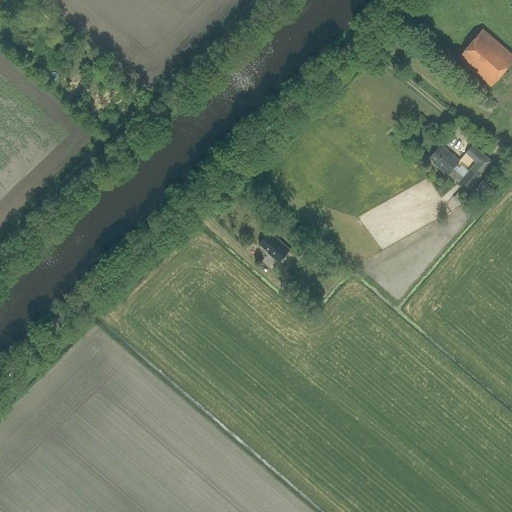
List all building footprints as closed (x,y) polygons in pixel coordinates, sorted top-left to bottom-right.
[(491,87),(511,62),(511,53),(483,29),(458,58),(491,87)] [(430,158),(436,163),(435,164),(449,175),(460,161),(441,145),(430,158)] [(466,192),(492,161),(473,145),(466,153),(476,162),(457,184),(466,192)] [(462,207),(468,200),(459,193),(453,199),(462,207)] [(279,263),(290,250),(275,237),(275,238),(268,233),(259,244),(268,252),(267,253),(279,263)] [(303,264),(312,255),(307,249),(298,258),(303,264)]
